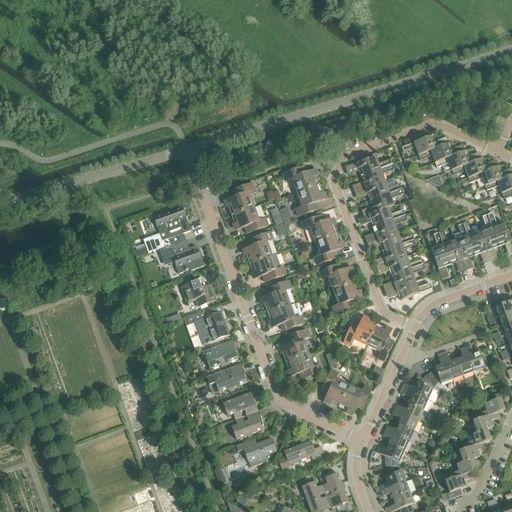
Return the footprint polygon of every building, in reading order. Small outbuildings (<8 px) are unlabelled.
[(416,149),(418,156),(438,149),(436,144),(434,145),(430,138),(402,148),(404,153),(416,149)] [(438,149),(418,156),(420,161),(432,157),(435,164),(455,157),(453,152),(450,153),(447,146),(438,149)] [(435,164),(437,169),(443,167),(445,174),(452,171),(471,164),(470,160),(467,161),(464,153),(455,157),(435,164)] [(364,177),(393,166),(391,161),(379,165),(376,158),(369,161),(368,157),(356,161),(358,165),(356,165),(358,171),(361,170),(364,177)] [(471,164),(452,171),(454,176),(466,172),(468,179),(488,172),(486,168),(483,169),(480,161),(471,164)] [(393,166),(364,177),(366,183),(363,184),(365,190),(385,182),(382,175),(395,171),(393,166)] [(292,180),(297,195),(316,188),(313,179),(317,177),(315,172),(306,175),(304,168),(283,176),(286,183),(292,180)] [(497,168),(488,172),(468,179),(470,184),(483,180),(485,187),(505,180),(503,175),(500,176),(497,168)] [(439,177),(426,182),(435,186),(441,184),(439,177)] [(511,177),(505,180),(485,187),(487,192),(499,187),(502,195),(511,190),(511,177)] [(385,182),(365,190),(367,195),(370,194),(373,201),(402,190),(409,187),(407,182),(388,190),(385,182)] [(235,216),(254,208),(249,195),(255,193),(252,185),(232,193),(234,199),(225,202),(228,208),(231,207),(235,216)] [(316,188),(297,195),(303,208),(296,211),(299,218),(319,210),(317,204),(325,201),(323,195),(320,196),(316,188)] [(279,190),(268,193),(270,203),(282,199),(279,190)] [(402,190),(373,201),(375,208),(372,209),(374,214),(388,209),(389,210),(394,207),(391,200),(404,195),(402,190)] [(511,190),(502,195),(504,200),(511,196),(511,190)] [(288,207),(280,211),(286,225),(294,222),(288,207)] [(254,208),(235,216),(238,225),(234,226),(236,231),(245,228),(247,235),(268,227),(266,220),(259,223),(254,208)] [(369,216),(371,221),(374,220),(376,227),(405,217),(403,212),(391,216),(389,210),(388,209),(374,214),(369,216)] [(137,259),(161,250),(162,249),(171,246),(183,242),(181,236),(191,232),(186,218),(184,218),(181,210),(154,220),(160,235),(143,241),(148,254),(140,258),(137,252),(134,253),(137,259)] [(280,212),(273,213),(275,225),(282,224),(280,212)] [(492,214),(487,216),(498,245),(505,243),(506,245),(511,243),(504,224),(497,226),(492,214)] [(498,245),(487,216),(482,218),(487,230),(479,233),(487,252),(492,250),(491,248),(498,245)] [(315,243),(334,236),(331,227),(335,226),(333,220),(324,223),(322,217),(301,225),(304,232),(310,229),(315,243)] [(405,217),(376,227),(379,234),(376,235),(378,241),(398,234),(395,227),(407,222),(405,217)] [(468,223),(463,225),(474,254),(481,252),(482,254),(487,252),(479,233),(472,235),(468,223)] [(454,237),(455,242),(463,261),(468,259),(467,257),(474,254),(463,225),(458,227),(461,235),(454,237)] [(443,232),(438,234),(449,263),(456,260),(457,263),(463,261),(455,242),(448,244),(443,232)] [(253,264),(272,257),(267,243),(273,241),(271,234),(250,242),(252,248),(244,251),(246,257),(249,256),(253,264)] [(400,241),(398,234),(378,241),(380,246),(383,245),(385,252),(414,241),(412,236),(400,241)] [(449,263),(438,234),(433,236),(438,248),(431,251),(438,271),(444,268),(442,266),(449,263)] [(338,245),(334,236),(315,243),(321,257),(314,260),(317,267),(337,259),(335,253),(344,249),(341,244),(338,245)] [(414,241),(385,252),(388,259),(385,260),(387,265),(407,258),(404,251),(416,246),(414,241)] [(162,249),(164,253),(168,265),(174,263),(179,275),(188,272),(188,273),(204,267),(196,247),(186,251),(183,242),(171,246),(162,249)] [(272,257),(253,264),(256,273),(252,274),(254,280),(263,277),(265,284),(286,276),(284,269),(277,271),(272,257)] [(409,265),(407,258),(387,265),(389,271),(392,269),(394,276),(423,266),(422,261),(409,265)] [(333,292),(353,285),(349,276),(353,275),(351,269),(342,272),(340,266),(319,274),(322,281),(328,279),(333,292)] [(423,266),(394,276),(397,283),(394,284),(396,290),(416,282),(413,275),(425,271),(423,266)] [(196,301),(199,309),(217,302),(211,286),(205,289),(202,279),(194,282),(195,284),(182,289),(187,304),(196,301)] [(416,282),(396,290),(386,294),(388,300),(398,296),(398,295),(401,294),(403,301),(432,290),(430,285),(418,289),(416,282)] [(271,313),(290,306),(285,292),(291,290),(289,283),(268,290),(270,297),(262,300),(264,306),(268,304),(271,313)] [(356,294),(353,285),(333,292),(339,306),(332,309),(335,316),(356,308),(353,301),(361,298),(359,293),(356,294)] [(500,318),(511,313),(511,302),(496,309),(500,318)] [(290,306),(271,313),(274,322),(271,323),(273,329),(281,326),(283,333),(304,325),(302,318),(295,320),(290,306)] [(198,337),(202,347),(230,336),(221,313),(214,316),(212,310),(186,319),(189,326),(194,325),(197,335),(196,335),(197,338),(198,337)] [(511,313),(500,318),(503,327),(511,323),(511,313)] [(353,341),(367,348),(375,329),(367,325),(368,322),(363,319),(359,327),(353,324),(343,344),(350,348),(353,341)] [(511,323),(503,327),(506,336),(511,333),(511,323)] [(384,333),(375,329),(367,348),(380,354),(377,360),(384,363),(393,343),(387,340),(391,332),(386,330),(384,333)] [(289,362),(308,355),(303,341),(309,339),(307,331),(286,339),(288,346),(280,349),(282,355),(286,353),(289,362)] [(210,350),(212,356),(206,358),(210,370),(239,360),(232,342),(210,350)] [(469,347),(464,349),(473,373),(484,369),(478,353),(472,355),(469,347)] [(462,377),(473,373),(464,349),(459,350),(463,359),(456,361),(462,377)] [(308,355),(289,362),(292,371),(289,372),(291,378),(299,375),(302,382),(322,374),(320,367),(313,369),(308,355)] [(448,355),(442,357),(452,381),(462,377),(456,361),(451,363),(448,355)] [(441,385),(452,381),(442,357),(438,358),(441,367),(435,369),(435,370),(427,377),(435,387),(440,383),(441,385)] [(218,374),(220,380),(215,382),(219,394),(247,383),(241,366),(218,374)] [(340,406),(348,388),(335,382),(338,375),(331,372),(322,392),(328,395),(325,403),(330,406),(332,402),(340,406)] [(406,386),(404,390),(428,401),(433,391),(431,390),(435,387),(427,377),(418,384),(417,383),(415,390),(406,386)] [(348,388),(340,406),(349,410),(347,413),(353,416),(356,408),(363,410),(372,390),(365,387),(362,394),(348,388)] [(410,399),(408,405),(423,412),(428,401),(404,390),(402,395),(410,399)] [(233,415),(236,421),(258,412),(251,395),(223,405),(228,417),(233,415)] [(477,416),(479,421),(493,416),(495,421),(500,419),(498,414),(504,412),(500,400),(484,406),(486,413),(477,416)] [(397,406),(395,411),(419,422),(423,412),(408,405),(405,410),(397,406)] [(401,420),(398,426),(414,433),(419,422),(395,411),(392,416),(401,420)] [(265,430),(258,412),(236,421),(238,426),(232,428),(237,441),(265,430)] [(491,422),(495,421),(493,416),(479,421),(473,423),(477,434),(486,431),(493,428),(491,422)] [(387,427),(385,432),(409,443),(414,433),(398,426),(395,431),(387,427)] [(463,446),(465,451),(479,446),(481,451),(486,449),(485,444),(491,442),(486,431),(477,434),(470,436),(473,443),(463,446)] [(391,440),(388,446),(404,454),(409,443),(385,432),(383,437),(391,440)] [(241,452),(243,451),(248,463),(276,452),(272,440),(256,446),(254,441),(238,446),(241,452)] [(289,465),(311,457),(312,459),(324,455),(321,448),(314,451),(311,443),(284,453),(286,459),(279,462),(282,471),(290,468),(289,465)] [(399,464),(404,454),(388,446),(386,452),(378,448),(375,453),(385,457),(386,469),(399,467),(399,464)] [(477,452),(481,451),(479,446),(465,451),(459,453),(463,464),(473,461),(479,458),(477,452)] [(449,476),(451,480),(451,481),(465,476),(467,481),(473,479),(471,474),(477,472),(473,461),(463,464),(456,466),(459,473),(449,476)] [(379,488),(381,493),(406,484),(401,472),(399,473),(399,467),(386,469),(387,478),(386,478),(388,484),(379,488)] [(328,485),(322,487),(330,509),(348,503),(338,475),(326,479),(328,485)] [(451,481),(451,480),(445,483),(450,494),(466,488),(463,482),(467,481),(465,476),(451,481)] [(311,511),(323,511),(330,509),(322,487),(317,489),(315,484),(302,488),(311,511)] [(391,494),(394,500),(410,494),(406,484),(381,493),(383,497),(391,494)] [(414,505),(410,494),(394,500),(396,506),(387,509),(388,511),(395,511),(399,511),(413,511),(411,506),(414,505)]
